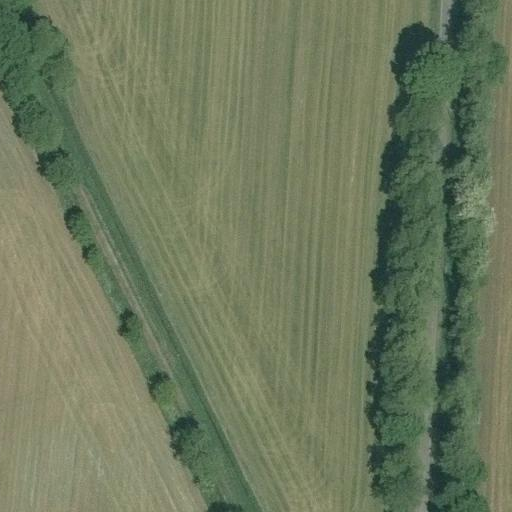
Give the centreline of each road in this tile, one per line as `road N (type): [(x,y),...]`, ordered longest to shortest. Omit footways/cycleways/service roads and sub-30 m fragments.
road 1 (track): [(0,38),(225,511)]
road 2 (residential): [(422,511),(451,0)]
